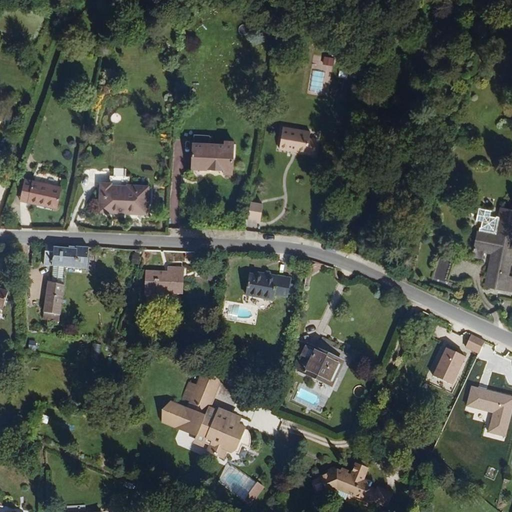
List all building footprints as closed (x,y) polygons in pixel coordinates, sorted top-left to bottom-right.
[(334,66),(334,59),(324,57),(324,65),(334,66)] [(309,138),(309,131),(281,127),(280,150),(291,151),(291,149),(297,150),(297,151),(315,154),(315,138),(309,138)] [(228,178),(229,146),(221,145),(220,150),(188,148),(188,173),(219,174),(219,178),(228,178)] [(144,215),(145,187),(124,186),(124,177),(108,177),(107,185),(98,185),(98,214),(144,215)] [(58,206),(62,185),(26,178),(23,194),(30,195),(29,200),(58,206)] [(263,217),(264,203),(252,201),(250,215),(263,217)] [(511,245),(508,245),(510,238),(511,237),(511,209),(504,207),(501,218),(492,216),(494,210),(481,208),(478,219),(484,221),(483,227),(481,227),(477,247),(475,246),(472,256),(483,258),(485,251),(494,253),(487,282),(511,289),(511,284),(511,275),(507,274),(511,253),(511,245)] [(60,289),(62,271),(84,272),(86,251),(72,250),(72,252),(52,251),(53,249),(42,248),(41,261),(49,261),(48,270),(50,270),(49,285),(45,285),(40,317),(55,321),(61,289),(60,289)] [(450,280),(455,259),(439,256),(433,284),(455,289),(457,282),(450,280)] [(313,275),(323,267),(312,264),(310,274),(313,275)] [(183,302),(184,267),(167,266),(167,271),(145,270),(144,301),(183,302)] [(288,296),(291,277),(277,275),(277,278),(249,273),(247,294),(274,299),(275,294),(288,296)] [(331,386),(343,363),(308,345),(297,365),(297,369),(331,386)] [(466,358),(447,350),(434,378),(453,387),(466,358)] [(240,419),(210,407),(220,383),(213,375),(201,375),(197,387),(190,384),(183,401),(190,403),(187,410),(169,403),(161,409),(162,421),(179,429),(185,427),(192,429),(190,434),(196,436),(194,439),(209,446),(208,449),(209,454),(219,458),(224,455),(227,449),(235,452),(238,444),(248,448),(250,444),(249,435),(246,430),(243,426),(238,424),(240,419)] [(377,492),(378,489),(370,485),(367,485),(365,480),(370,468),(357,462),(352,475),(349,474),(341,470),(335,467),(329,470),(330,474),(322,477),(328,492),(336,489),(339,495),(361,504),(363,498),(373,503),(374,500),(381,503),(384,495),(377,492)] [(230,464),(217,480),(250,506),(263,489),(230,464)] [(388,506),(394,492),(379,486),(378,489),(377,492),(384,495),(381,503),(388,506)]
